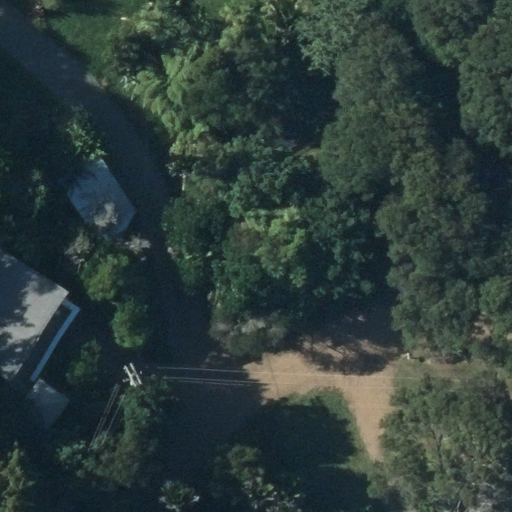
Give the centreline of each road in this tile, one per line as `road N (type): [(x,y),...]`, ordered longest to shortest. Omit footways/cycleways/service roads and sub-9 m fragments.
road 1 (unclassified): [(511,326),(362,316),(245,376),(177,458),(149,511)]
road 2 (unclassified): [(511,167),(488,132),(435,0)]
